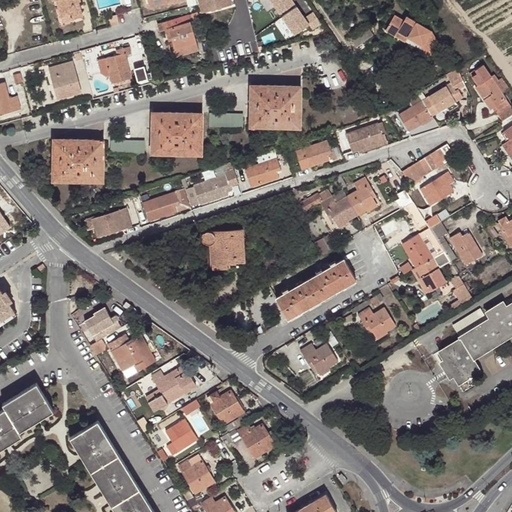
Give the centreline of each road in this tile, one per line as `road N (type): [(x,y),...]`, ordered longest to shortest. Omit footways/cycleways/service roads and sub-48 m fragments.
road 1 (residential): [(490,189),(454,129),(78,250)]
road 2 (residential): [(359,233),(380,273),(226,361)]
road 3 (secondary): [(226,361),(91,262)]
road 4 (residential): [(134,24),(0,62)]
road 5 (residential): [(245,485),(259,507),(347,455)]
road 6 (secondary): [(323,435),(226,361)]
